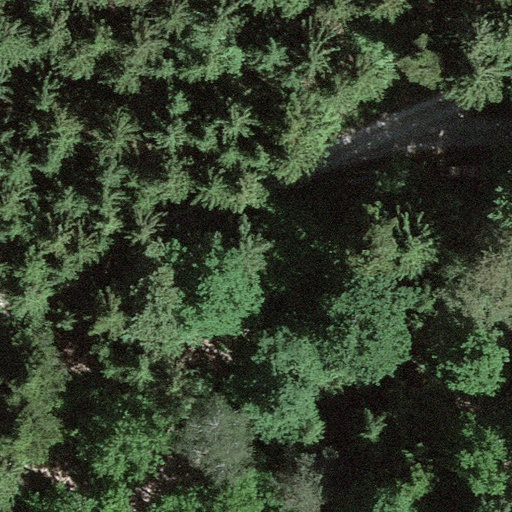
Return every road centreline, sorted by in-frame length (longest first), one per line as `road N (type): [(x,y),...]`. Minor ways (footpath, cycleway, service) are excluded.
road 1 (track): [(364,140),(135,226),(0,300)]
road 2 (track): [(511,81),(364,140)]
road 3 (track): [(511,138),(364,140)]
